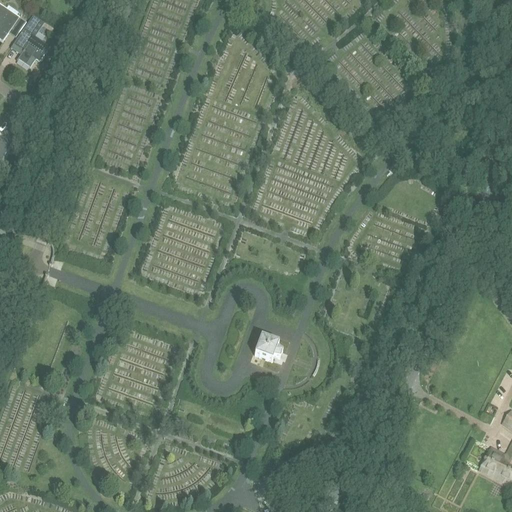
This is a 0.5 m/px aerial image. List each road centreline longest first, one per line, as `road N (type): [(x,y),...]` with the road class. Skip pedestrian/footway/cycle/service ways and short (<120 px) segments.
road 1 (unknown): [(232,225),(396,289),(324,430),(292,461),(242,478)]
road 2 (tertiary): [(323,511),(363,463),(415,372),(511,158)]
road 3 (residential): [(35,266),(127,0)]
road 4 (residential): [(0,88),(16,100),(42,94),(96,0)]
road 5 (unknown): [(283,80),(232,225)]
road 6 (unknown): [(375,180),(283,80)]
